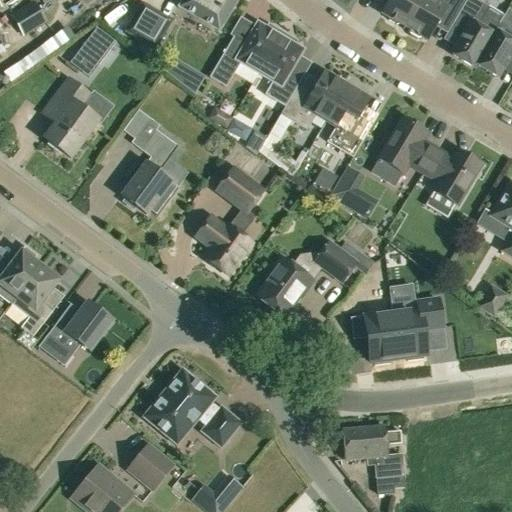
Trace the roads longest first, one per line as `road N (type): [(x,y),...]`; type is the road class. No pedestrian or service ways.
road 1 (residential): [(511,139),(323,30),(291,0)]
road 2 (unclassified): [(26,511),(184,316)]
road 3 (unclassified): [(184,316),(0,179)]
road 4 (unclassified): [(295,395),(391,403),(511,388)]
road 5 (unclassified): [(295,395),(184,316)]
road 6 (unclassified): [(348,511),(306,461),(291,423),(295,395)]
